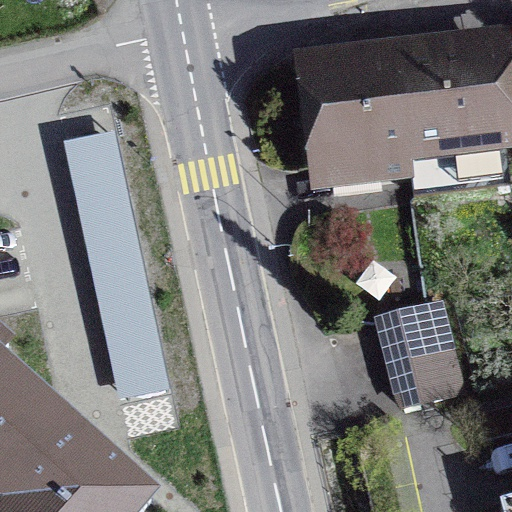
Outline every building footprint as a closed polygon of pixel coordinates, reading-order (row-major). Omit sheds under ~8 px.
[(493,60),(398,71),(410,159),(416,199),(509,188),(493,60)] [(410,159),(398,71),(316,82),(328,169),(410,159)] [(111,131),(65,141),(121,398),(167,388),(111,131)] [(380,323),(403,410),(461,395),(439,308),(380,323)] [(142,511),(151,503),(0,369),(0,502),(10,511),(9,511),(142,511)] [(511,409),(477,418),(484,445),(511,437),(511,409)]
